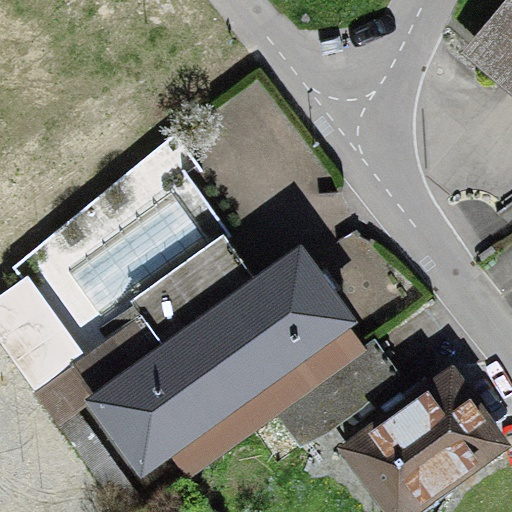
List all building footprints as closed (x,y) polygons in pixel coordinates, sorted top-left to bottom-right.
[(511,0),(510,0),(481,35),(511,60),(511,0)] [(344,316),(298,253),(96,399),(142,462),(344,316)] [(24,273),(0,289),(0,344),(32,390),(37,386),(55,412),(88,389),(70,364),(83,356),(24,273)] [(367,345),(305,389),(329,422),(391,378),(367,345)] [(0,511),(39,511),(91,475),(0,350),(0,450),(22,481),(0,497),(0,511)] [(401,511),(499,442),(451,376),(350,449),(395,511),(401,511)]
